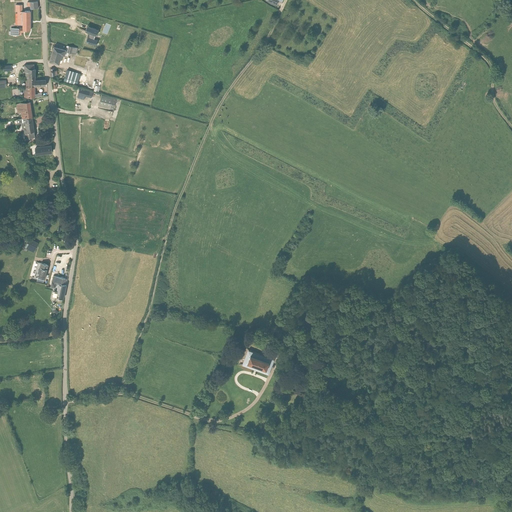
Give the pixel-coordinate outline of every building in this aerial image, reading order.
[(30,11),(18,11),(18,6),(14,7),(14,25),(23,25),(23,28),(9,28),(9,35),(22,35),(22,32),(24,33),(24,30),(25,30),(30,30),(30,11)] [(103,33),(108,34),(112,25),(107,23),(103,33)] [(89,26),(87,31),(90,32),(89,37),(88,37),(86,42),(96,45),(98,40),(94,39),(96,34),(97,35),(99,30),(89,26)] [(77,49),(72,47),(67,45),(66,49),(54,46),(50,61),(54,62),(60,64),(62,55),(65,56),(65,55),(68,56),(69,52),(76,54),(77,49)] [(26,77),(35,77),(34,64),(25,65),(25,72),(26,77)] [(82,86),(86,75),(67,70),(63,81),(82,86)] [(19,79),(19,86),(24,86),(26,86),(35,86),(35,80),(35,77),(26,77),(26,78),(19,79)] [(35,97),(37,96),(42,96),(42,93),(35,93),(35,86),(26,86),(24,86),(24,97),(35,97)] [(91,98),(93,92),(79,89),(77,98),(84,100),(85,96),(91,98)] [(117,99),(113,98),(102,95),(99,106),(113,110),(117,99)] [(22,119),(32,117),(30,102),(16,104),(17,113),(21,113),(22,119)] [(26,138),(35,136),(32,117),(22,119),(17,119),(17,123),(21,123),(23,133),(25,132),(26,138)] [(34,253),(38,243),(28,239),(24,249),(34,253)] [(48,264),(43,263),(38,262),(34,278),(39,279),(44,281),(44,278),(45,278),(47,269),(48,264)] [(59,283),(64,284),(66,278),(53,276),(50,286),(55,287),(56,283),(59,283)] [(66,284),(64,284),(59,283),(57,292),(55,292),(53,292),(53,296),(63,298),(66,284)] [(242,364),(269,375),(274,359),(248,349),(242,364)] [(304,397),(305,394),(286,388),(285,392),(304,397)]
